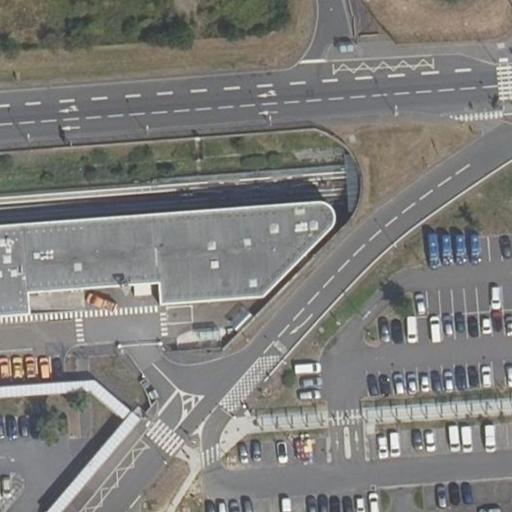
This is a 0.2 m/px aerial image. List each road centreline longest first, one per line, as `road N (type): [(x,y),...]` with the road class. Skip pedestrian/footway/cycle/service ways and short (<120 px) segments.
road 1 (unclassified): [(511,139),(440,182),(369,241),(213,395),(120,511)]
road 2 (secondary): [(511,84),(0,122)]
